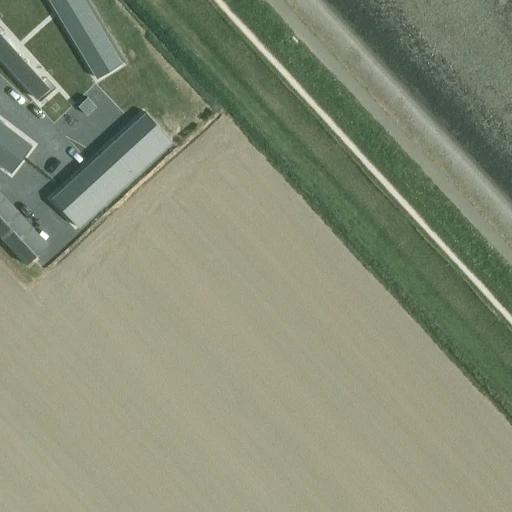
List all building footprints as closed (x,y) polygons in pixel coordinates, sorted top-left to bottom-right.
[(49,0),(97,78),(120,63),(82,0),(49,0)] [(0,58),(36,98),(47,88),(0,35),(0,58)] [(51,198),(76,226),(170,140),(144,112),(51,198)] [(0,164),(10,172),(31,145),(0,121),(0,164)] [(0,237),(26,265),(48,244),(0,193),(0,237)]
